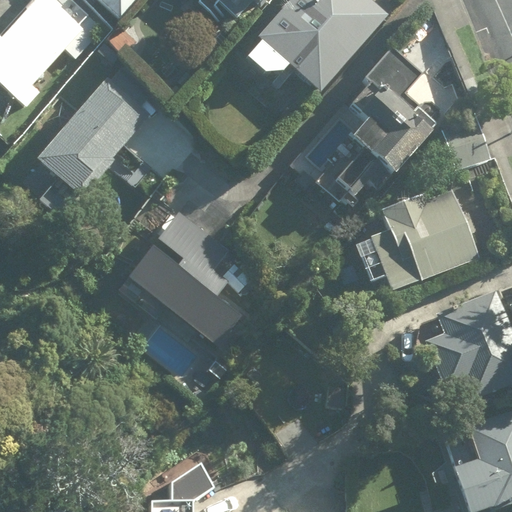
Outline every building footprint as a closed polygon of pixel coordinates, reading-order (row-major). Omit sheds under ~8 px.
[(78,40),(84,45),(96,33),(87,24),(90,22),(69,0),(43,0),(42,0),(37,0),(0,36),(0,112),(9,104),(12,107),(78,40)] [(92,0),(117,21),(135,0),(92,0)] [(213,0),(235,21),(252,4),(259,11),(269,0),(213,0)] [(284,73),(318,102),(390,17),(370,0),(294,0),(243,60),(274,86),(284,73)] [(154,99),(123,71),(111,84),(107,80),(34,162),(80,203),(155,119),(144,110),(154,99)] [(427,134),(378,96),(361,118),(367,123),(316,188),(359,221),(427,134)] [(480,131),(441,145),(453,177),(492,163),(480,131)] [(368,238),(387,294),(479,263),(454,190),(380,216),(385,232),(368,238)] [(206,344),(260,266),(167,201),(106,288),(156,323),(162,314),(206,344)] [(511,332),(499,296),(433,319),(441,339),(425,345),(448,409),(511,386),(511,332)] [(457,468),(470,511),(475,511),(511,501),(511,410),(474,421),(486,459),(457,468)] [(169,505),(148,505),(148,511),(194,511),(194,504),(213,493),(199,469),(169,487),(169,505)]
